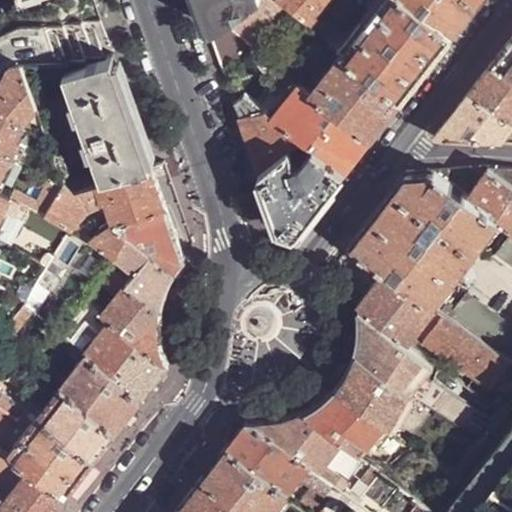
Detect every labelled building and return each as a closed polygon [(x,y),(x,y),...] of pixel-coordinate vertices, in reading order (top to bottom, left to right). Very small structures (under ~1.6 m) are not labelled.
[(198,0),(207,25),(223,19),(224,18),(248,0),(198,0)] [(250,41),(253,43),(283,3),(279,0),(248,0),(224,18),(223,19),(224,20),(250,41)] [(310,24),(328,0),(279,0),(283,3),(310,24)] [(381,0),(342,50),(402,96),(426,66),(453,31),(411,0),(381,0)] [(411,0),(453,31),(477,0),(411,0)] [(211,34),(213,34),(224,20),(223,19),(207,25),(211,34)] [(219,58),(224,71),(226,70),(250,41),(224,20),(213,34),(211,34),(219,58)] [(511,79),(511,37),(492,63),(511,79)] [(333,61),(342,50),(331,41),(322,52),(333,61)] [(371,136),(402,96),(342,50),(333,61),(312,89),(371,136)] [(113,54),(62,71),(101,179),(152,164),(130,103),(113,54)] [(8,65),(0,81),(0,108),(25,121),(36,100),(22,61),(8,65)] [(511,79),(492,63),(470,92),(511,125),(511,79)] [(345,170),(371,136),(312,89),(300,80),(273,115),(301,136),(315,147),(345,170)] [(252,152),(260,173),(290,146),(301,136),(273,115),(245,92),(234,102),(239,115),(252,152)] [(511,125),(470,92),(433,138),(500,142),(511,126),(511,125)] [(0,108),(0,148),(9,153),(25,121),(0,108)] [(25,121),(9,153),(13,155),(17,156),(19,157),(35,125),(25,121)] [(511,126),(500,142),(511,143),(511,126)] [(345,170),(315,147),(304,157),(296,163),(290,146),(260,173),(271,204),(278,224),(298,230),(320,202),(345,170)] [(0,148),(0,178),(2,175),(7,165),(13,155),(9,153),(0,148)] [(55,152),(38,167),(51,173),(64,180),(65,178),(55,152)] [(13,155),(7,165),(18,171),(24,160),(13,155)] [(79,185),(77,185),(87,210),(106,200),(114,222),(94,243),(117,255),(131,234),(116,221),(115,220),(166,204),(157,179),(152,164),(101,179),(79,185)] [(511,166),(485,164),(486,165),(511,184),(511,166)] [(7,165),(2,175),(13,180),(18,171),(7,165)] [(511,184),(486,165),(465,192),(496,216),(511,229),(511,228),(511,184)] [(452,167),(433,168),(444,177),(452,167)] [(391,189),(351,242),(383,266),(431,302),(496,216),(465,192),(460,188),(456,193),(446,185),(449,181),(444,177),(433,168),(406,170),(391,189)] [(35,204),(32,210),(46,216),(64,180),(51,173),(39,196),(35,204)] [(73,231),(74,232),(87,210),(77,185),(65,178),(64,180),(46,216),(73,231)] [(35,204),(39,196),(17,186),(11,199),(25,206),(27,201),(35,204)] [(0,216),(9,198),(0,193),(0,216)] [(255,199),(252,197),(247,199),(245,202),(247,207),(250,209),(255,207),(257,204),(255,199)] [(9,198),(0,216),(0,217),(9,223),(18,226),(27,207),(25,206),(11,199),(9,198)] [(27,201),(25,206),(27,207),(32,210),(35,204),(27,201)] [(131,234),(176,271),(180,263),(185,257),(174,225),(166,204),(115,220),(116,221),(131,234)] [(0,217),(0,225),(6,228),(9,223),(0,217)] [(511,228),(511,229),(494,252),(511,266),(511,228)] [(117,255),(117,256),(135,270),(126,282),(162,309),(167,288),(176,271),(131,234),(117,255)] [(44,259),(40,265),(46,268),(50,262),(44,259)] [(113,263),(109,269),(115,274),(120,268),(113,263)] [(360,298),(357,302),(408,341),(411,338),(415,333),(435,305),(431,302),(383,266),(360,298)] [(109,269),(101,281),(120,291),(126,282),(115,274),(109,269)] [(30,277),(19,292),(26,296),(37,280),(30,277)] [(120,291),(105,311),(115,319),(169,361),(170,361),(165,347),(161,328),(162,309),(126,282),(120,291)] [(452,306),(446,314),(511,363),(511,325),(465,290),(452,306)] [(442,298),(436,306),(443,312),(446,314),(452,306),(442,298)] [(22,302),(12,316),(23,324),(33,310),(22,302)] [(358,330),(355,350),(482,446),(499,425),(508,416),(414,346),(408,341),(357,302),(358,310),(358,330)] [(427,333),(422,339),(508,403),(511,394),(511,363),(446,314),(443,312),(427,333)] [(115,319),(88,352),(143,394),(169,361),(115,319)] [(411,338),(408,341),(414,346),(417,342),(411,338)] [(340,382),(337,386),(389,426),(409,442),(450,474),(458,480),(482,446),(355,350),(354,352),(347,370),(340,382)] [(88,352),(64,383),(119,425),(143,394),(88,352)] [(29,399),(28,401),(37,407),(59,379),(50,373),(29,399)] [(0,378),(0,442),(1,442),(12,450),(42,412),(37,407),(28,401),(29,399),(0,378)] [(64,383),(42,412),(97,454),(119,425),(64,383)] [(389,426),(337,386),(323,400),(305,411),(345,442),(366,458),(384,433),(389,426)] [(279,421),(259,422),(311,462),(323,471),(328,464),(345,442),(305,411),(298,415),(279,421)] [(42,412),(12,450),(31,464),(68,491),(97,454),(42,412)] [(247,422),(230,443),(290,489),(311,462),(259,422),(247,422)] [(409,442),(389,426),(384,433),(397,444),(384,458),(389,462),(409,442)] [(1,442),(0,443),(0,486),(9,493),(31,464),(12,450),(1,442)] [(230,443),(204,477),(249,511),(272,511),(290,489),(230,443)] [(311,462),(290,489),(302,499),(315,483),(323,471),(311,462)] [(0,504),(0,511),(51,511),(68,491),(31,464),(9,493),(0,504)] [(328,464),(323,471),(335,480),(341,473),(328,464)] [(323,471),(315,483),(327,491),(335,480),(323,471)] [(449,493),(458,480),(450,474),(440,486),(449,493)] [(249,511),(204,477),(180,509),(183,511),(249,511)] [(0,486),(0,504),(9,493),(0,486)] [(350,511),(352,511),(332,495),(319,511),(350,511)]
